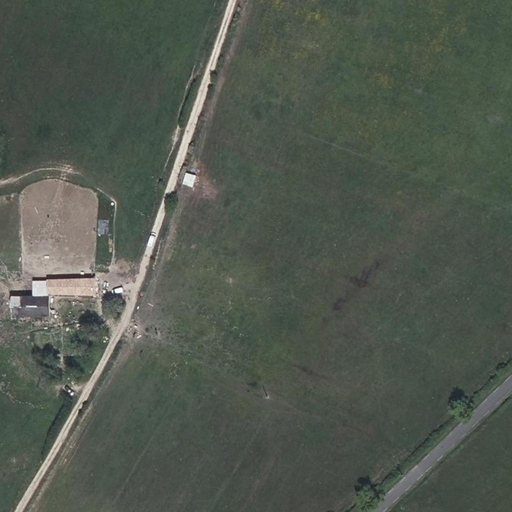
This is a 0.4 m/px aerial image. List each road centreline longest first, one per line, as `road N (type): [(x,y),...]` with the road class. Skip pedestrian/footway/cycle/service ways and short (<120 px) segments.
road 1 (track): [(22,511),(134,315),(239,0)]
road 2 (residential): [(377,511),(511,384)]
